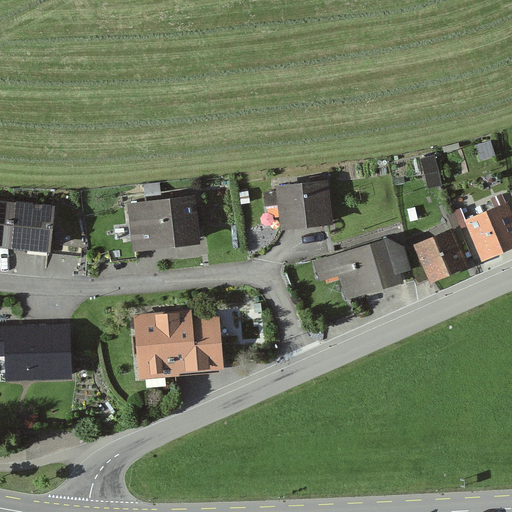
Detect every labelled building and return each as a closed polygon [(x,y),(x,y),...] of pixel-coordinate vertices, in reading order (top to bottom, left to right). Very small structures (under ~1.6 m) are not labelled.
[(324,185),(271,189),(274,229),(327,225),(324,185)] [(186,200),(121,205),(125,251),(190,246),(186,200)] [(511,230),(500,202),(455,221),(472,259),(511,242),(511,230)] [(43,209),(0,204),(0,250),(38,254),(43,209)] [(445,228),(406,246),(422,283),(461,265),(445,228)] [(381,239),(312,261),(316,284),(335,279),(341,301),(403,281),(396,249),(381,239)] [(173,315),(124,320),(130,383),(216,374),(210,319),(174,323),(173,315)] [(63,326),(0,328),(0,384),(65,382),(63,326)]
